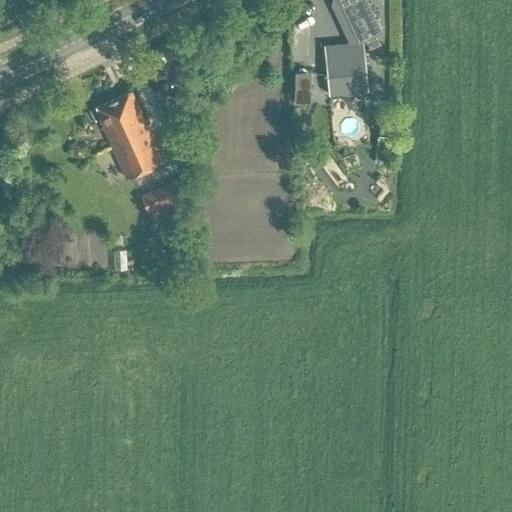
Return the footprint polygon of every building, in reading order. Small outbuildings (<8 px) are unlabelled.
[(339,0),(358,39),(382,28),(368,0),(339,0)] [(367,89),(363,51),(362,40),(324,43),(328,92),(367,89)] [(94,106),(126,175),(163,158),(131,88),(94,106)] [(389,155),(391,135),(377,133),(374,153),(389,155)] [(151,214),(184,200),(183,174),(141,192),(151,214)]
